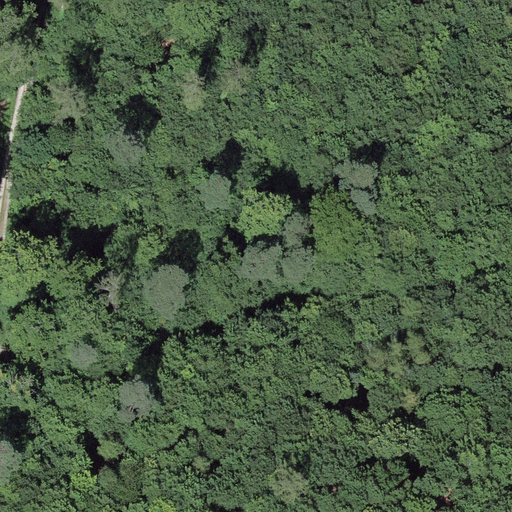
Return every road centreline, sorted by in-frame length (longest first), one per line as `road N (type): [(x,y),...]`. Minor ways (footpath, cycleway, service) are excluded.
road 1 (track): [(511,296),(260,329),(100,392),(53,389),(0,367)]
road 2 (track): [(0,278),(51,0)]
